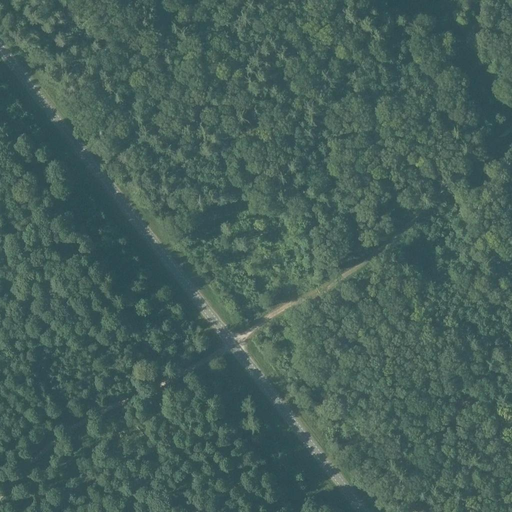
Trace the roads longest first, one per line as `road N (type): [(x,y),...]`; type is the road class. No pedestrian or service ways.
road 1 (track): [(0,492),(74,422),(212,356),(373,256),(511,128)]
road 2 (tertiary): [(361,511),(0,47)]
road 3 (track): [(443,0),(511,107)]
